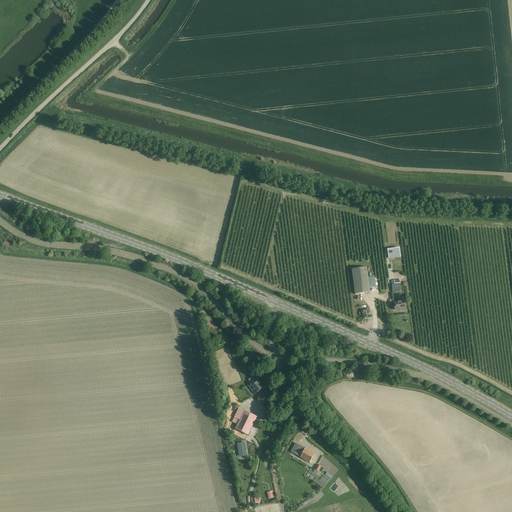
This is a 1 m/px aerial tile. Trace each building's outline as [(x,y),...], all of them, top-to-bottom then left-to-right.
[(387,250),(389,259),(397,258),(397,255),(400,255),(399,248),(387,250)] [(370,293),(367,268),(352,270),(355,295),(370,293)] [(405,301),(394,303),(395,310),(406,309),(405,301)] [(257,393),(262,389),(259,386),(258,385),(260,383),(256,379),(248,386),(251,391),(253,389),(257,393)] [(248,436),(257,418),(239,409),(235,418),(240,421),(235,430),(248,436)] [(237,444),(239,456),(246,455),(244,443),(237,444)] [(310,463),(314,454),(298,445),(293,454),(310,463)]
